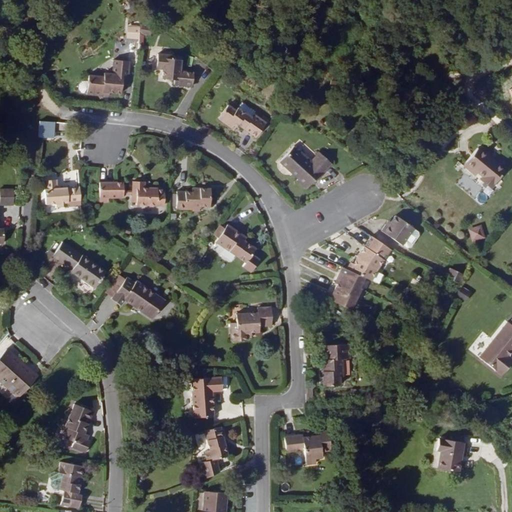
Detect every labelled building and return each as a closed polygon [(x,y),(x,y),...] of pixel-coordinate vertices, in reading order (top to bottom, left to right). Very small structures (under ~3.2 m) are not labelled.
[(142,41),(142,35),(150,35),(150,25),(126,24),(126,40),(142,41)] [(89,38),(95,45),(107,35),(101,28),(89,38)] [(172,55),(157,54),(156,68),(163,69),(162,79),(174,80),(173,85),(192,86),(193,73),(180,71),(181,60),(171,59),(172,55)] [(127,85),(129,61),(114,60),(112,74),(104,73),(104,77),(88,76),(87,82),(82,81),(79,84),(78,89),(81,93),(86,93),(86,94),(108,96),(109,93),(121,94),(121,85),(127,85)] [(266,123),(253,114),(255,112),(242,103),(238,108),(237,108),(235,111),(227,105),(218,119),(226,124),(228,121),(236,127),(238,125),(256,138),(266,123)] [(236,127),(228,121),(226,124),(234,130),(236,127)] [(313,184),(332,164),(319,153),(311,162),(294,146),(279,162),(298,179),(297,180),(306,189),(312,183),(313,184)] [(505,171),(477,148),(463,166),(475,175),(478,172),(484,177),(482,179),(492,187),(505,171)] [(68,203),(80,202),(79,187),(57,188),(56,180),(44,180),(45,189),(44,189),(45,204),(56,203),(57,207),(68,207),(68,203)] [(123,188),(123,182),(99,183),(99,202),(108,202),(108,198),(123,198),(123,192),(123,188)] [(131,196),(131,202),(136,202),(136,205),(164,206),(164,189),(144,188),(144,182),(132,182),(132,191),(132,196),(131,196)] [(210,207),(210,189),(192,188),(192,192),(176,192),(176,195),(173,195),(173,205),(176,205),(176,209),(191,209),(191,211),(199,212),(199,206),(210,207)] [(13,190),(0,189),(0,204),(13,205),(13,190)] [(413,229),(414,228),(395,216),(391,223),(388,221),(381,231),(402,245),(413,229)] [(239,238),(241,234),(227,225),(224,229),(218,238),(215,242),(246,263),(243,267),(251,272),(259,260),(252,255),(256,249),(241,239),(239,238)] [(218,238),(224,229),(220,226),(214,235),(218,238)] [(402,245),(407,248),(410,247),(418,236),(418,232),(413,229),(402,245)] [(383,260),(390,250),(371,237),(367,243),(369,244),(363,253),(361,252),(356,258),(350,271),(364,277),(371,281),(376,270),(383,260)] [(71,271),(95,288),(106,272),(62,242),(52,256),(72,269),(71,271)] [(0,274),(8,276),(10,266),(2,265),(1,267),(0,266),(0,274)] [(350,310),(361,289),(359,288),(364,277),(350,271),(342,267),(339,274),(341,275),(340,279),(337,284),(335,290),(337,291),(335,295),(333,294),(330,300),(350,310)] [(446,278),(459,284),(464,274),(450,268),(446,278)] [(113,296),(111,299),(120,305),(124,299),(152,319),(164,301),(136,281),(135,283),(126,278),(124,281),(118,276),(106,292),(113,296)] [(465,301),(471,293),(461,287),(456,296),(465,301)] [(259,326),(272,326),(271,307),(257,308),(257,313),(235,314),(236,323),(230,323),(231,341),(245,340),(245,338),(245,333),(251,332),(259,332),(259,326)] [(511,319),(509,323),(507,322),(479,358),(501,375),(511,361),(511,359),(506,355),(510,350),(511,352),(511,351),(511,319)] [(342,376),(341,359),(350,359),(349,344),(324,345),(325,364),(326,371),(322,372),(323,386),(340,385),(339,377),(342,376)] [(6,349),(0,356),(0,379),(16,394),(10,400),(13,404),(15,407),(21,400),(22,400),(28,393),(25,391),(37,377),(6,349)] [(222,391),(221,377),(191,379),(194,418),(213,416),(212,391),(222,391)] [(93,411),(74,404),(65,427),(68,428),(65,438),(74,442),(72,447),(85,453),(90,442),(87,441),(89,435),(84,433),(93,411)] [(227,456),(220,427),(204,431),(209,451),(205,452),(207,461),(201,463),(205,479),(219,472),(216,459),(227,456)] [(302,435),(284,437),(286,452),(303,450),(305,465),(315,463),(315,459),(322,458),(321,452),(330,450),(328,431),(320,432),(320,436),(302,438),(302,435)] [(462,443),(438,439),(436,450),(440,451),(437,468),(457,472),(462,443)] [(83,467),(60,462),(58,473),(53,472),(50,474),(49,478),(51,481),(51,485),(53,488),(64,490),(61,505),(79,509),(82,496),(78,495),(83,467)] [(226,504),(227,493),(204,491),(203,507),(206,507),(205,511),(225,511),(225,509),(223,509),(223,504),(226,504)]
